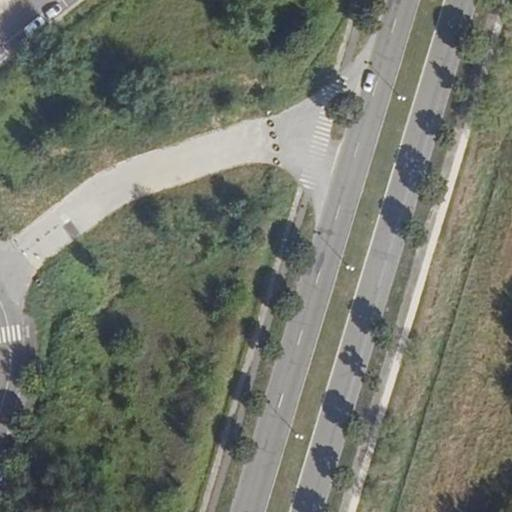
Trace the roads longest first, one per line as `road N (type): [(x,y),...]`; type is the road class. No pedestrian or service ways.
road 1 (secondary): [(310,511),(465,0)]
road 2 (secondary): [(373,74),(243,511)]
road 3 (residential): [(373,74),(325,119),(127,180),(0,270)]
